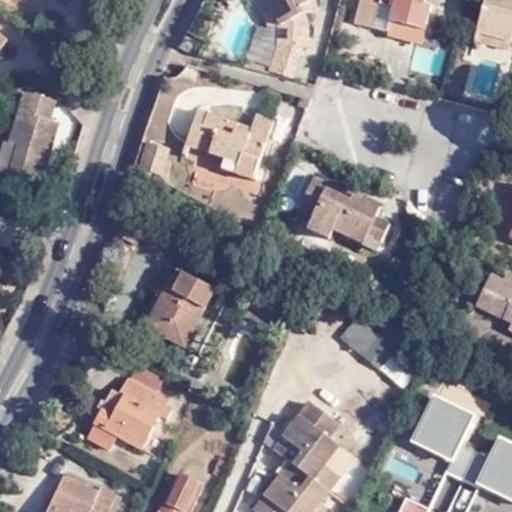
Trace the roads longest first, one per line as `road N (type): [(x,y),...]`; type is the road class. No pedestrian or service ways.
road 1 (secondary): [(0,434),(70,303),(184,0)]
road 2 (secondary): [(159,0),(47,299),(0,397)]
road 3 (unknown): [(229,511),(312,336)]
